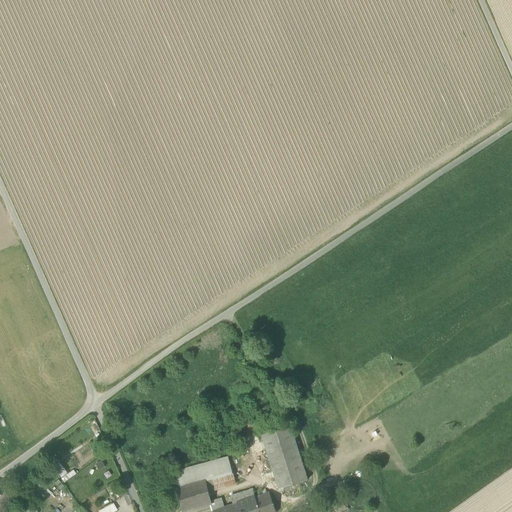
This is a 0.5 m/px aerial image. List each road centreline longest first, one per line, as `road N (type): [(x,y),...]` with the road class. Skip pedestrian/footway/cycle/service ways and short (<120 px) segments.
road 1 (unclassified): [(95,403),(511,127)]
road 2 (track): [(95,403),(0,186)]
